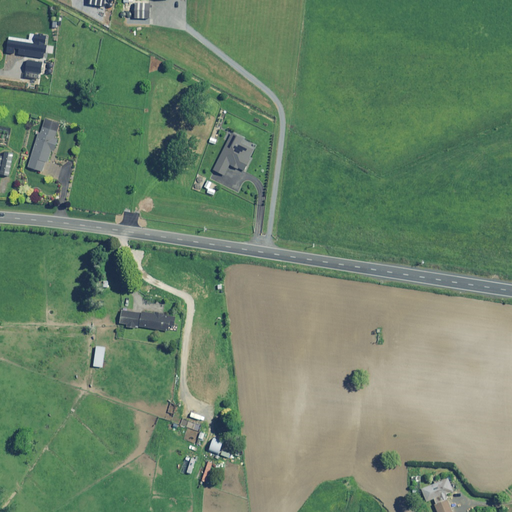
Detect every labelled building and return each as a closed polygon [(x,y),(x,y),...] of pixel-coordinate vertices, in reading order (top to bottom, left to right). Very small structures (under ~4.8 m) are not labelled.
[(150,2),(135,2),(134,17),(149,18),(150,2)] [(34,43),(8,39),(6,52),(14,53),(14,48),(19,48),(18,54),(45,58),(46,45),(44,45),(46,36),(42,35),(42,34),(39,34),(38,35),(35,34),(34,43)] [(42,62),(27,60),(25,71),(40,74),(42,62)] [(38,132),(27,167),(42,172),(45,162),(47,163),(51,150),(54,151),(58,139),(55,138),(59,123),(45,119),(40,133),(38,132)] [(232,132),(213,170),(224,176),(230,164),(244,171),(250,159),(248,158),(253,149),(240,143),(243,138),(232,132)] [(0,174),(8,176),(13,153),(4,151),(3,157),(0,155),(0,174)] [(141,314),(122,311),(120,323),(127,324),(127,327),(136,328),(136,326),(168,331),(169,326),(174,326),(175,317),(164,316),(164,314),(155,312),(155,314),(141,312),(141,314)] [(105,348),(96,347),(94,366),(103,368),(105,348)] [(223,442),(214,439),(209,450),(218,454),(223,442)] [(448,478),(421,489),(426,502),(434,498),(436,504),(434,505),(437,511),(452,511),(445,494),(453,491),(448,478)]
